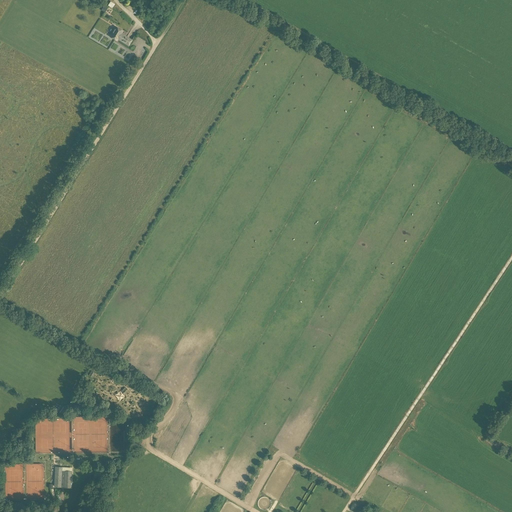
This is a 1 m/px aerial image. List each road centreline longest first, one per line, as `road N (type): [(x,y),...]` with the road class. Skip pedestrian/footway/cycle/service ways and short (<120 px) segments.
road 1 (track): [(249,509),(150,448),(148,436),(175,406),(174,394),(0,300)]
road 2 (unclassified): [(0,295),(156,44)]
road 3 (track): [(352,498),(511,257)]
road 4 (unknown): [(0,268),(91,131)]
road 5 (track): [(353,496),(280,455),(243,505)]
